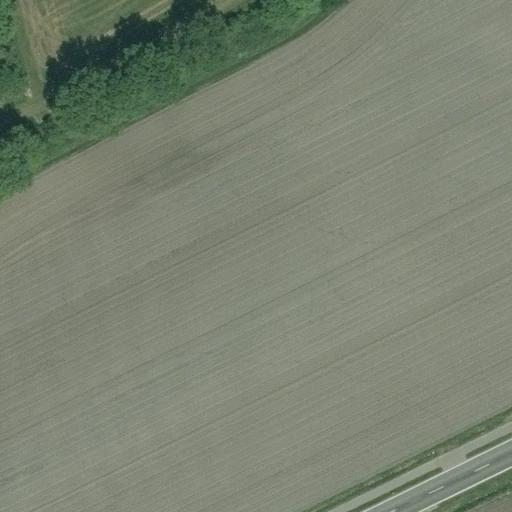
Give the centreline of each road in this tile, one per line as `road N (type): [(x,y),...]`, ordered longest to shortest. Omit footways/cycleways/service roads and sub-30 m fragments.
road 1 (track): [(296,0),(239,41),(111,86),(0,168)]
road 2 (tertiary): [(395,511),(511,455)]
